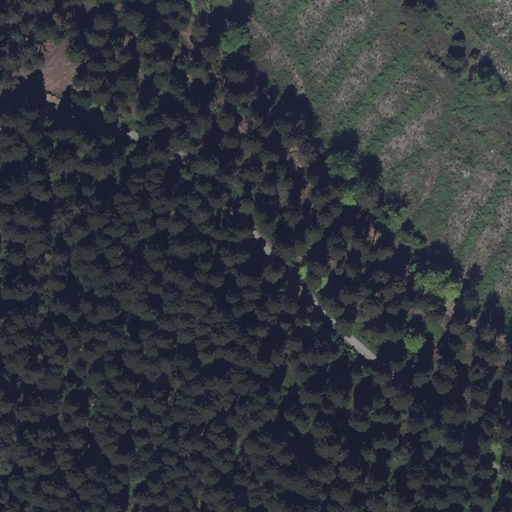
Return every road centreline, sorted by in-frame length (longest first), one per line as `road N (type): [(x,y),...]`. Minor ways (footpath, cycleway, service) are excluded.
road 1 (unclassified): [(511,486),(334,324),(216,190),(79,115),(0,91)]
road 2 (track): [(195,0),(383,248),(467,326),(511,353)]
